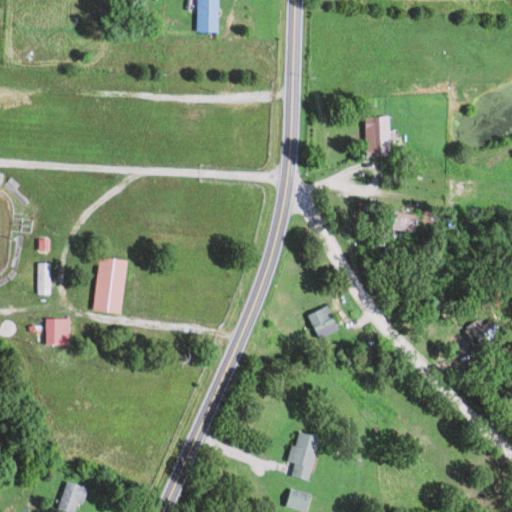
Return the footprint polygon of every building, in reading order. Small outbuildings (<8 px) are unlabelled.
[(226,32),(226,0),(204,0),(204,31),(226,32)] [(397,116),(373,117),(373,156),(397,156),(397,116)] [(423,214),(403,213),(402,230),(422,231),(423,214)] [(56,239),(46,239),(45,250),(55,250),(56,239)] [(128,314),(136,260),(107,256),(99,310),(128,314)] [(56,262),(44,262),(44,294),(56,294),(56,262)] [(347,327),(335,304),(315,315),(327,338),(347,327)] [(76,344),(76,318),(52,318),(52,344),(76,344)] [(327,436),(304,431),(297,462),(302,463),(300,476),(318,479),(327,436)] [(64,508),(75,511),(81,511),(85,502),(90,504),(95,488),(72,481),(64,508)] [(319,493),(299,489),(295,507),(316,511),(319,493)]
